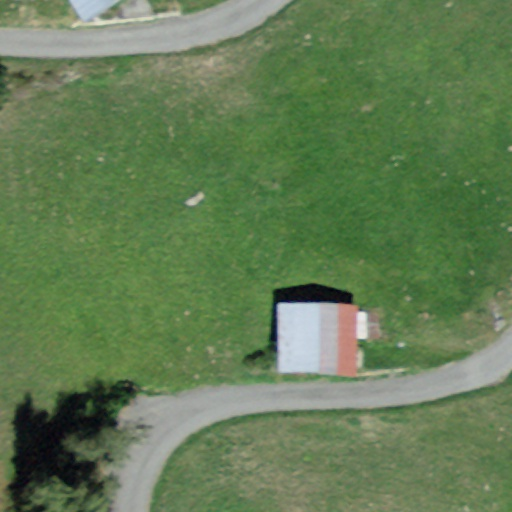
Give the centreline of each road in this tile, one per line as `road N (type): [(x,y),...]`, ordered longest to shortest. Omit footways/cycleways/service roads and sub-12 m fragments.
road 1 (residential): [(130,511),(138,470),(161,435),(193,415),(403,391),(472,374),(511,350)]
road 2 (residential): [(264,0),(176,34),(110,43),(0,39)]
